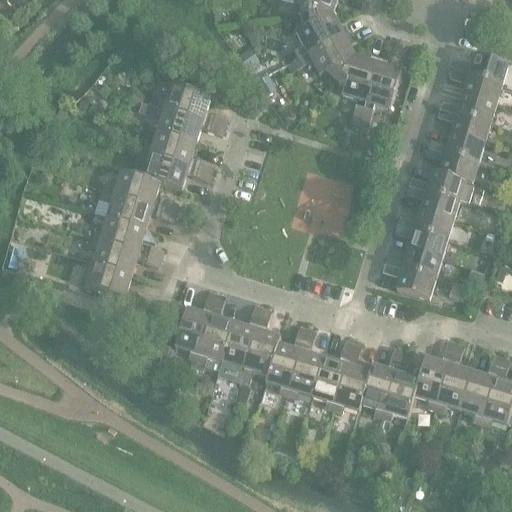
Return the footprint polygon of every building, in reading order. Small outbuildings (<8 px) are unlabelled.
[(19,0),(18,2),(17,5),(23,12),(31,4),(27,0),(19,0)] [(339,0),(296,0),(294,7),(301,10),(302,21),(333,18),(339,0)] [(333,18),(302,21),(303,33),(297,37),(305,51),(284,61),(289,69),(345,39),(333,18)] [(345,39),(289,69),(293,77),(313,66),(320,81),(327,77),(336,85),(356,61),(345,39)] [(455,66),(453,75),(503,90),(509,70),(476,59),(472,72),(455,66)] [(379,68),(356,61),(336,85),(345,92),(343,99),(358,104),(352,126),(360,128),(379,68)] [(403,75),(387,70),(379,68),(360,128),(369,131),(375,109),(391,114),(403,75)] [(503,90),(453,75),(450,83),(467,88),(464,99),(497,109),(503,90)] [(161,103),(159,111),(204,125),(211,101),(172,89),(168,105),(161,103)] [(443,105),(441,114),(491,129),(497,109),(464,99),(460,110),(443,105)] [(204,125),(159,111),(156,120),(162,122),(158,136),(197,148),(204,125)] [(491,129),(441,114),(438,122),(455,127),(452,138),(485,148),(491,129)] [(212,118),(209,127),(226,132),(228,123),(212,118)] [(226,132),(209,127),(207,135),(223,140),(226,132)] [(197,148),(158,136),(154,151),(147,149),(145,157),(190,171),(197,148)] [(431,144),(429,153),(479,168),(485,148),(452,138),(449,150),(431,144)] [(479,168),(429,153),(426,161),(444,166),(440,177),(440,178),(466,186),(466,187),(473,189),(479,168)] [(183,195),(190,171),(145,157),(142,166),(138,167),(134,179),(144,182),(144,183),(161,188),(183,195)] [(198,164),(195,173),(212,178),(214,169),(198,164)] [(212,178),(195,173),(192,181),(209,186),(212,178)] [(154,211),(161,188),(144,183),(144,182),(134,179),(122,175),(117,191),(111,189),(108,197),(154,211)] [(412,182),(410,191),(460,206),(466,187),(466,186),(440,178),(440,177),(433,175),(430,187),(412,182)] [(460,206),(410,191),(407,199),(424,204),(421,215),(454,225),(460,206)] [(154,211),(108,197),(106,206),(112,208),(108,222),(147,234),(154,211)] [(162,204),(159,213),(175,218),(178,209),(162,204)] [(175,218),(159,213),(156,221),(173,226),(175,218)] [(401,221),(398,230),(448,245),(454,225),(421,215),(418,226),(401,221)] [(147,234),(108,222),(103,237),(97,235),(94,243),(140,257),(147,234)] [(448,245),(398,230),(395,238),(413,243),(409,254),(442,264),(448,245)] [(140,257),(94,243),(92,252),(98,254),(94,268),(132,280),(140,257)] [(148,250),(145,259),(161,264),(164,255),(148,250)] [(389,260),(386,269),(436,284),(442,264),(409,254),(406,265),(389,260)] [(161,264),(145,259),(142,267),(159,272),(161,264)] [(132,280),(94,268),(89,282),(83,281),(80,290),(125,304),(132,280)] [(436,284),(386,269),(384,277),(401,282),(397,294),(430,305),(436,284)] [(500,274),(497,284),(503,285),(506,275),(500,274)] [(472,275),(469,283),(481,287),(484,278),(472,275)] [(131,306),(147,311),(150,301),(133,296),(131,306)] [(210,296),(205,312),(213,315),(218,299),(210,296)] [(227,301),(218,299),(213,315),(222,318),(227,301)] [(251,326),(259,329),(264,313),(256,310),(251,326)] [(189,363),(198,366),(211,320),(188,313),(176,352),(191,357),(189,363)] [(273,315),(264,313),(259,329),(268,332),(273,315)] [(234,327),(211,320),(198,366),(206,368),(208,362),(223,366),(234,327)] [(241,387),(257,334),(234,327),(223,366),(237,371),(235,377),(233,384),(241,387)] [(300,331),(295,348),(304,350),(309,334),(300,331)] [(269,380),(279,348),(279,349),(281,342),(257,334),(241,387),(250,390),(254,376),(268,380),(269,380)] [(317,336),(309,334),(304,350),(312,353),(317,336)] [(341,362),(350,364),(355,348),(346,345),(341,362)] [(443,361),(452,364),(457,348),(448,345),(443,361)] [(302,356),(279,349),(279,348),(269,380),(268,380),(267,387),(282,392),(280,398),(288,401),(302,356)] [(363,350),(355,348),(350,364),(358,367),(363,350)] [(465,350),(457,348),(452,364),(460,367),(465,350)] [(161,349),(158,361),(162,362),(167,364),(171,352),(169,351),(161,349)] [(390,369),(398,372),(403,355),(395,353),(390,369)] [(412,358),(403,355),(398,372),(407,374),(412,358)] [(325,363),(302,356),(288,401),(297,403),(299,397),(313,401),(325,363)] [(489,375),(498,378),(503,362),(494,359),(489,375)] [(162,362),(159,374),(162,375),(168,377),(172,365),(167,364),(162,362)] [(450,369),(426,362),(419,384),(420,384),(415,401),(416,401),(430,406),(428,412),(436,415),(450,369)] [(511,364),(503,362),(498,378),(506,381),(511,364)] [(348,370),(325,363),(313,401),(328,406),(326,412),(334,415),(348,370)] [(473,376),(450,369),(436,415),(445,417),(447,411),(461,415),(473,376)] [(371,377),(348,370),(334,415),(343,417),(345,411),(360,416),(362,409),(371,377)] [(397,377),(373,370),(371,377),(362,409),(376,413),(374,420),(383,422),(397,377)] [(496,383),(473,376),(461,415),(476,420),(474,426),(482,429),(496,383)] [(419,384),(397,377),(383,422),(391,425),(393,418),(409,423),(416,401),(415,401),(420,384),(419,384)] [(511,417),(511,388),(496,383),(482,429),(491,431),(493,425),(508,430),(511,417)]
